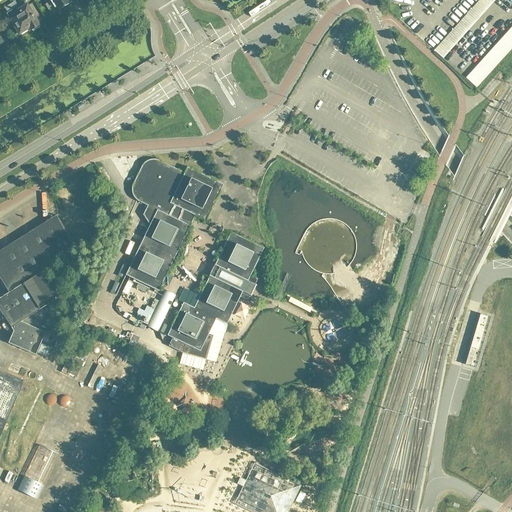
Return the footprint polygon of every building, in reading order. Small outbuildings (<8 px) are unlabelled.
[(51,0),(52,1),(46,4),(52,14),(59,9),(61,12),(70,7),(68,4),(72,2),(70,0),(51,0)] [(443,61),(497,1),(496,0),(480,0),(433,52),(443,61)] [(18,33),(19,33),(19,34),(29,27),(31,30),(40,25),(26,1),(7,13),(15,26),(14,27),(18,33)] [(195,215),(206,221),(213,207),(223,184),(187,167),(184,173),(159,160),(157,159),(155,159),(153,159),(151,159),(149,160),(148,160),(146,161),(145,162),(143,164),(142,165),(142,166),(133,184),(132,186),(132,188),(132,190),(132,192),(132,193),(133,195),(134,197),(135,198),(136,200),(138,201),(139,202),(147,205),(143,215),(150,225),(125,275),(158,291),(195,215)] [(295,194),(293,195),(301,302),(306,311),(313,307),(317,299),(386,264),(375,265),(395,255),(391,247),(342,222),(338,215),(295,194)] [(26,239),(0,252),(0,284),(7,298),(0,301),(0,314),(1,317),(4,316),(14,336),(9,344),(10,344),(35,359),(44,343),(54,349),(58,341),(57,338),(41,328),(53,306),(61,303),(44,271),(63,261),(68,251),(75,248),(69,236),(74,233),(63,213),(50,220),(46,225),(29,234),(26,239)] [(220,267),(215,277),(248,294),(248,293),(252,295),(256,286),(257,286),(257,285),(255,284),(258,278),(251,274),(264,248),(231,232),(217,260),(218,260),(222,262),(220,267)] [(215,277),(210,275),(194,308),(183,302),(167,335),(172,338),(169,346),(182,353),(205,359),(212,336),(208,335),(216,319),(227,324),(240,298),(247,301),(250,295),(252,296),(253,295),(252,295),(248,293),(248,294),(215,277)] [(480,314),(465,364),(476,368),(490,317),(480,314)] [(82,369),(86,359),(77,355),(73,365),(82,369)] [(22,386),(22,382),(3,375),(3,385),(0,384),(0,417),(4,418),(3,434),(22,386)] [(169,406),(170,403),(163,401),(160,410),(168,412),(166,417),(187,423),(190,412),(169,406)] [(39,444),(17,490),(37,499),(59,454),(39,444)] [(288,511),(301,485),(284,477),(287,471),(280,468),(277,474),(254,463),(246,480),(240,477),(237,484),(243,486),(234,504),(251,511),(288,511)]
